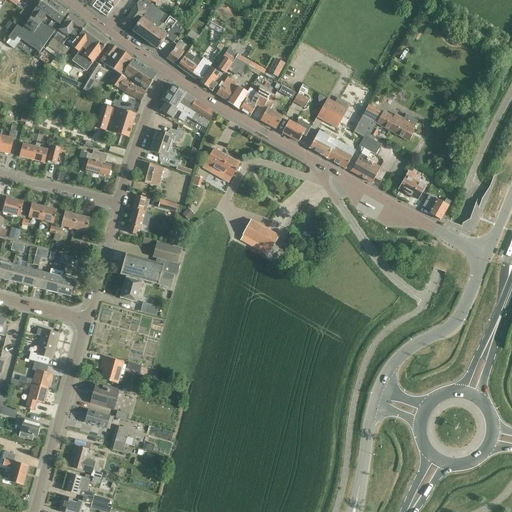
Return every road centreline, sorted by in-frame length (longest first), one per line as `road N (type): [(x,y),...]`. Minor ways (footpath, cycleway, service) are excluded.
road 1 (tertiary): [(484,255),(270,139),(168,73)]
road 2 (residential): [(35,511),(90,320)]
road 3 (tertiary): [(374,396),(402,353),(458,317),(484,255)]
road 4 (unknown): [(386,96),(429,120),(387,204)]
road 5 (residential): [(119,203),(146,114),(168,73)]
road 6 (unclassified): [(119,203),(0,173)]
road 7 (residential): [(90,320),(119,203)]
